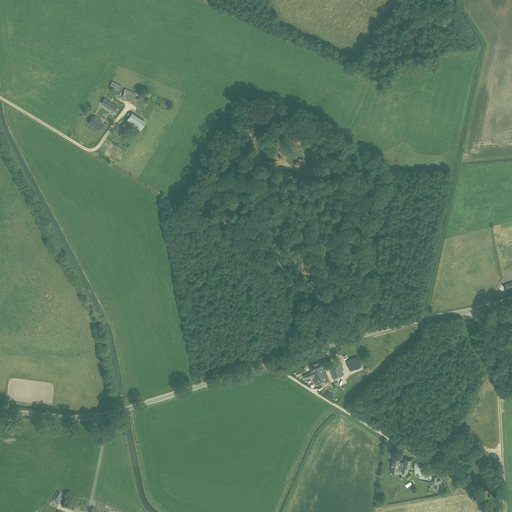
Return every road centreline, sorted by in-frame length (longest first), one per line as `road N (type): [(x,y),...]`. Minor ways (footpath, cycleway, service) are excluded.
road 1 (tertiary): [(0,411),(74,418),(122,411),(416,319),(511,300)]
road 2 (track): [(304,285),(89,151)]
